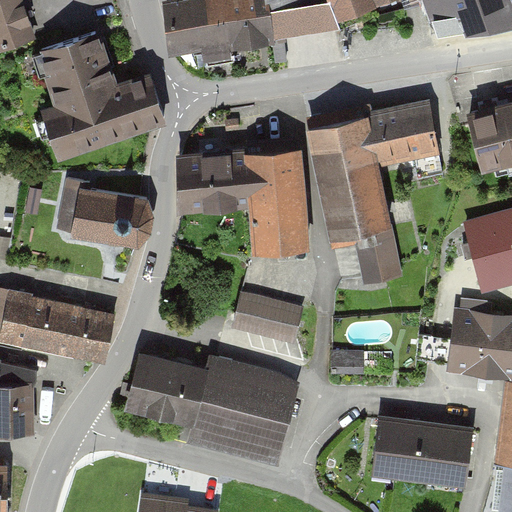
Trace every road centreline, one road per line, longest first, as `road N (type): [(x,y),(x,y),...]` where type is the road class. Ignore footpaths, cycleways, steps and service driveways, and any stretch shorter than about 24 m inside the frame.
road 1 (tertiary): [(76,429),(120,361),(151,289),(163,242),(164,166),(188,99)]
road 2 (unclassified): [(511,51),(188,99)]
road 3 (unclassified): [(338,511),(293,489),(76,429)]
